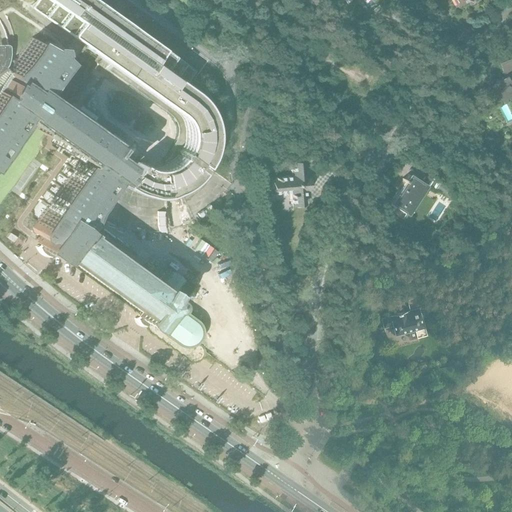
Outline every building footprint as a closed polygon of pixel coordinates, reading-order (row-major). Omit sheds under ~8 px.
[(34,0),(30,7),(75,38),(77,41),(87,48),(91,50),(112,65),(108,71),(165,111),(170,115),(173,118),(176,121),(178,125),(179,129),(179,133),(179,138),(177,142),(175,146),(174,147),(170,152),(167,155),(163,157),(159,159),(155,159),(151,159),(146,158),(142,156),(141,155),(136,162),(121,182),(127,186),(133,189),(139,191),(145,193),(152,193),(158,193),(165,192),(171,190),(177,188),(183,185),(188,181),(193,176),(198,171),(199,169),(191,164),(194,160),(202,165),(206,159),(209,153),(211,146),(212,140),(213,133),(212,127),(211,120),(209,114),(207,107),(204,102),(200,96),(195,91),(190,87),(184,84),(194,70),(146,36),(124,21),(112,12),(102,5),(94,0),(34,0)] [(53,254),(55,251),(78,223),(88,209),(111,176),(112,175),(111,175),(113,173),(115,175),(119,170),(121,161),(116,158),(121,150),(107,141),(107,137),(55,101),(38,88),(38,89),(37,88),(39,85),(40,85),(41,85),(60,58),(60,57),(50,50),(50,49),(51,49),(52,47),(52,45),(52,43),(49,41),(48,41),(46,42),(45,43),(44,45),(43,45),(33,38),(32,38),(5,78),(0,83),(0,141),(18,117),(18,116),(16,115),(18,113),(84,160),(82,162),(81,161),(80,161),(38,220),(38,221),(33,228),(34,232),(37,235),(41,234),(43,235),(37,242),(46,249),(53,253),(53,254)] [(511,96),(511,76),(511,74),(511,73),(511,60),(500,63),(504,76),(505,77),(494,82),(488,85),(489,88),(481,92),(481,93),(489,107),(511,96)] [(307,190),(306,176),(306,175),(304,175),(304,172),(303,161),(290,162),(291,176),(278,177),(274,177),(274,178),(270,178),(271,193),(290,192),(291,205),(304,204),(302,190),(307,190)] [(406,214),(420,192),(423,185),(408,174),(405,180),(402,179),(401,180),(404,182),(389,204),(397,209),(406,214)] [(458,194),(440,183),(436,189),(453,201),(457,194),(458,194)] [(79,224),(78,223),(55,251),(57,252),(58,253),(59,252),(133,306),(142,312),(139,317),(145,321),(147,323),(147,322),(149,323),(148,324),(149,324),(151,322),(156,325),(156,326),(156,328),(178,344),(181,345),(184,346),(188,346),(191,345),(194,343),(196,340),(198,338),(199,334),(200,331),(199,328),(198,324),(196,321),(194,319),(174,305),(173,304),(171,305),(168,303),(170,301),(170,299),(170,297),(169,295),(168,294),(175,285),(177,282),(178,280),(178,279),(177,277),(176,277),(168,270),(158,284),(90,236),(93,232),(84,226),(84,227),(79,224)] [(428,335),(423,318),(420,308),(410,311),(406,295),(387,300),(391,316),(381,318),(384,328),(393,326),(396,336),(409,332),(411,340),(417,338),(418,338),(428,335)]
